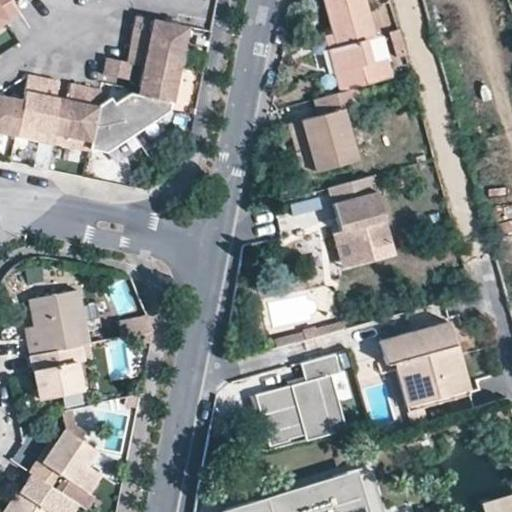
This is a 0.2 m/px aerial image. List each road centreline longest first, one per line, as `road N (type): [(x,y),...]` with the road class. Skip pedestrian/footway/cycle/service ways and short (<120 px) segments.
road 1 (residential): [(215,249),(164,511)]
road 2 (residential): [(266,0),(215,249)]
road 3 (residential): [(0,201),(215,249)]
